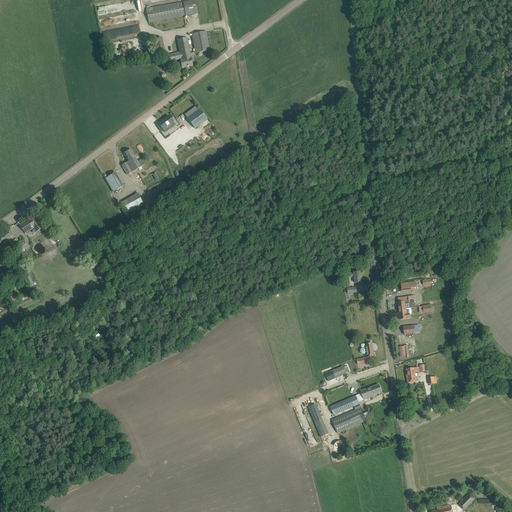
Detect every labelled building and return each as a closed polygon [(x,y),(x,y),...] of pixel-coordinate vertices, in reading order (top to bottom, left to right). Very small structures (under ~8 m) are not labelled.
[(177,3),(146,9),(148,18),(149,23),(162,20),(183,16),(185,16),(198,13),(195,0),(190,0),(182,2),(177,3)] [(210,50),(206,31),(192,34),(195,53),(210,50)] [(157,51),(164,50),(163,37),(156,38),(157,51)] [(177,40),(179,52),(166,55),(168,62),(180,60),(181,68),(193,66),(187,38),(177,40)] [(199,109),(187,118),(195,129),(207,120),(199,109)] [(162,122),(159,125),(162,129),(163,129),(165,133),(176,125),(173,122),(172,120),(169,116),(163,120),(164,121),(162,122)] [(196,145),(200,142),(196,136),(192,139),(196,145)] [(141,167),(133,154),(130,149),(124,153),(128,161),(121,165),(127,175),(141,167)] [(114,173),(105,178),(113,192),(122,186),(121,183),(116,186),(112,180),(117,177),(114,173)] [(137,194),(122,202),(129,214),(144,205),(137,194)] [(41,229),(35,220),(32,216),(19,225),(25,233),(34,228),(36,232),(41,229)] [(0,242),(13,236),(11,232),(9,228),(0,232),(0,242)] [(21,243),(15,246),(17,252),(23,249),(21,243)] [(360,272),(355,272),(354,272),(354,273),(350,273),(351,277),(354,277),(355,283),(362,282),(360,272)] [(33,285),(29,276),(23,279),(25,284),(27,283),(29,287),(33,285)] [(416,282),(401,284),(402,292),(417,290),(416,282)] [(409,297),(398,298),(399,310),(411,308),(415,307),(415,303),(414,296),(409,297)] [(431,306),(423,307),(424,314),(432,313),(431,306)] [(411,308),(399,310),(400,320),(407,319),(410,318),(409,314),(412,314),(411,308)] [(414,326),(403,327),(404,335),(415,333),(420,332),(419,325),(414,326)] [(364,355),(366,354),(367,357),(367,358),(374,357),(372,344),(366,344),(366,347),(363,348),(362,348),(361,349),(361,350),(360,351),(360,352),(361,353),(361,354),(362,354),(363,354),(364,355)] [(398,346),(399,357),(409,357),(409,346),(398,346)] [(343,366),(325,374),(328,381),(346,374),(346,373),(349,372),(346,366),(344,367),(343,366)] [(419,372),(419,368),(407,369),(408,375),(406,375),(407,383),(416,382),(414,373),(419,372)] [(429,385),(437,384),(436,377),(428,378),(429,385)] [(374,396),(374,395),(382,392),(379,384),(361,391),(364,400),(374,396)] [(334,415),(359,404),(356,396),(330,407),(334,415)] [(322,419),(318,409),(316,404),(308,407),(314,422),(321,438),(328,434),(322,419)] [(366,421),(361,408),(332,420),(338,433),(366,421)] [(335,444),(334,446),(334,448),(334,450),(335,453),(337,454),(339,455),(341,455),(343,455),(345,453),(347,451),(347,449),(347,447),(346,445),(345,443),(343,442),(341,441),(339,442),(336,443),(335,444)] [(464,510),(474,500),(469,494),(459,504),(464,510)]
